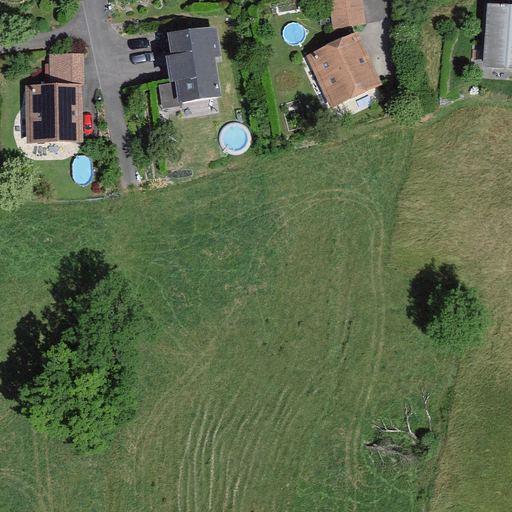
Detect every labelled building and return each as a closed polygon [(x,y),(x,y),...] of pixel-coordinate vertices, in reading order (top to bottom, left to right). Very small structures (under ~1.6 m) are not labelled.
[(337,36),(366,31),(361,2),(332,7),(337,36)] [(511,18),(495,17),(491,80),(511,81),(511,18)] [(209,29),(168,35),(178,103),(219,97),(209,29)] [(360,45),(314,65),(335,114),(382,93),(360,45)] [(52,89),(30,89),(30,143),(82,143),(82,56),(52,56),(52,89)]
